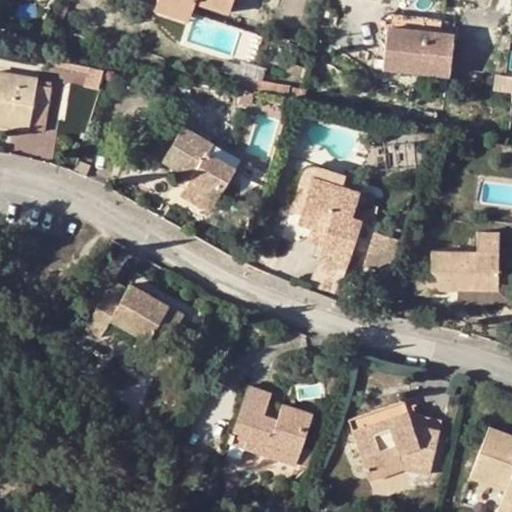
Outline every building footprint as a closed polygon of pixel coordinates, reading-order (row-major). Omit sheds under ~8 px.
[(159,0),(157,0),(154,9),(187,20),(191,10),(159,0)] [(159,0),(191,10),(194,0),(228,12),(232,0),(159,0)] [(441,17),(390,12),(389,26),(439,32),(441,17)] [(389,26),(384,66),(449,73),(453,34),(439,32),(389,26)] [(100,78),(103,70),(94,66),(90,75),(100,78)] [(0,113),(13,116),(11,126),(29,129),(33,106),(47,108),(50,87),(37,84),(38,76),(0,70),(0,113)] [(507,75),(497,72),(494,88),(504,89),(507,75)] [(234,88),(242,90),(252,92),(287,97),(290,86),(290,85),(237,75),(234,88)] [(290,86),(287,97),(291,98),(307,101),(310,89),(290,86)] [(251,101),(252,92),(242,90),(241,99),(251,101)] [(0,113),(0,124),(11,126),(13,116),(0,113)] [(163,159),(181,169),(191,175),(187,183),(216,201),(236,166),(210,150),(213,143),(183,126),(163,159)] [(381,143),(382,167),(421,167),(420,142),(381,143)] [(210,150),(236,166),(240,159),(213,143),(210,150)] [(313,173),(338,182),(342,170),(310,161),(304,167),(292,199),(303,204),(313,173)] [(181,169),(176,178),(186,185),(187,183),(191,175),(181,169)] [(361,190),(338,182),(313,173),(303,204),(298,221),(309,226),(306,238),(322,244),(317,261),(346,270),(363,219),(352,215),(361,190)] [(181,194),(210,212),(216,201),(187,183),(186,185),(181,194)] [(431,287),(498,288),(499,232),(477,232),(476,252),(432,251),(431,278),(414,277),(415,291),(431,291),(431,287)] [(390,258),(402,259),(402,237),(390,237),(390,258)] [(92,316),(106,324),(111,316),(151,338),(153,332),(169,341),(183,314),(129,283),(126,287),(112,279),(92,316)] [(106,324),(92,316),(87,326),(101,334),(106,324)] [(277,456),(297,463),(297,461),(302,445),(312,414),(282,403),(277,420),(264,414),(270,393),(248,385),(232,433),(247,438),(245,446),(277,456)] [(411,417),(407,408),(386,415),(389,425),(411,417)] [(413,421),(439,428),(442,415),(416,410),(413,421)] [(403,464),(430,471),(439,428),(413,421),(412,421),(411,417),(389,425),(386,415),(352,428),(366,470),(399,457),(403,464)] [(502,495),(511,499),(511,433),(490,425),(471,473),(505,488),(502,495)] [(247,438),(232,433),(229,441),(245,446),(247,438)] [(302,445),(297,461),(308,464),(313,449),(302,445)] [(242,453),(274,464),(277,456),(245,446),(242,453)] [(399,457),(366,470),(368,477),(403,464),(399,457)] [(511,499),(502,495),(498,506),(511,511),(511,499)]
